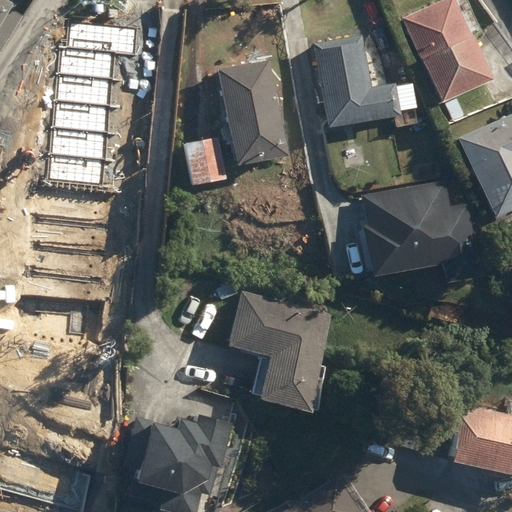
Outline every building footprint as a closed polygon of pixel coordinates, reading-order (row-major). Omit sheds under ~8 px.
[(0,0),(0,57),(24,17),(10,9),(14,3),(7,0),(0,0)] [(446,0),(405,20),(444,103),(494,80),(456,0),(446,0)] [(70,21),(67,49),(115,53),(133,55),(136,28),(70,21)] [(313,43),(328,129),(401,116),(400,111),(417,108),(413,83),(396,86),(395,83),(372,87),(363,35),(313,43)] [(60,48),(57,75),(113,80),(115,53),(67,49),(60,48)] [(218,69),(238,166),(289,155),(270,59),(218,69)] [(57,75),(55,100),(110,105),(113,80),(57,75)] [(55,100),(52,127),(108,133),(110,105),(55,100)] [(511,115),(460,139),(496,219),(511,211),(511,115)] [(52,127),(49,155),(105,160),(108,133),(52,127)] [(185,144),(192,186),(226,180),(219,138),(185,144)] [(105,160),(49,155),(47,179),(103,185),(105,160)] [(445,181),(364,195),(369,224),(366,224),(376,277),(447,264),(450,282),(481,276),(468,203),(450,206),(445,181)] [(64,259),(0,242),(0,299),(51,312),(64,259)] [(260,398),(309,410),(333,315),(242,292),(228,347),(270,358),(260,398)] [(49,318),(0,306),(0,345),(41,355),(49,318)] [(67,416),(0,380),(0,434),(44,458),(67,416)] [(481,474),(506,480),(508,473),(511,473),(511,416),(466,407),(459,436),(447,434),(443,454),(455,456),(454,462),(483,468),(481,474)] [(180,422),(148,415),(134,478),(161,483),(156,505),(188,511),(195,511),(201,487),(215,490),(231,416),(203,409),(201,418),(182,414),(180,422)] [(284,511),(370,511),(345,475),(339,479),(337,476),(284,511)]
